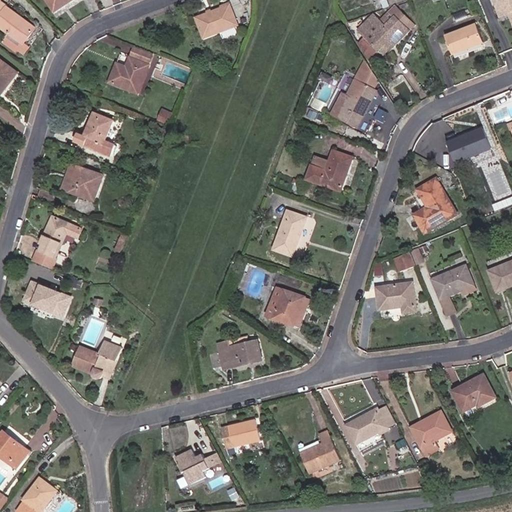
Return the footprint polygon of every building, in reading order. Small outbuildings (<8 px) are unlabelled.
[(44,0),(56,15),(75,0),(44,0)] [(511,0),(491,0),(495,15),(504,12),(508,11),(511,25),(511,0)] [(35,29),(0,2),(0,27),(9,34),(2,43),(14,52),(16,50),(23,55),(29,48),(24,43),(35,29)] [(243,27),(233,4),(200,18),(209,40),(243,27)] [(388,35),(394,40),(407,27),(402,23),(409,17),(398,7),(378,27),(372,21),(356,37),(378,56),(389,46),(383,40),(388,35)] [(480,23),(451,35),(459,56),(489,44),(480,23)] [(383,40),(389,46),(394,40),(388,35),(383,40)] [(140,63),(144,55),(135,50),(131,59),(140,63)] [(24,72),(0,55),(0,92),(6,97),(24,72)] [(127,70),(131,61),(121,56),(117,66),(127,70)] [(138,97),(150,69),(131,61),(127,70),(117,66),(109,84),(138,97)] [(373,64),(367,62),(352,94),(347,91),(335,115),(372,134),(387,103),(379,99),(383,84),(373,64)] [(350,91),(355,78),(348,75),(342,88),(350,91)] [(322,80),(313,101),(327,107),(335,86),(322,80)] [(158,121),(170,126),(174,114),(162,109),(158,121)] [(101,144),(111,121),(92,113),(88,122),(90,123),(84,137),(79,135),(76,143),(107,156),(110,148),(101,144)] [(488,128),(453,142),(461,163),(497,150),(488,128)] [(324,177),(344,184),(352,156),(333,150),(327,168),(312,164),(307,179),(322,184),(324,177)] [(62,187),(68,189),(76,164),(71,162),(62,187)] [(68,189),(94,198),(103,174),(76,164),(68,189)] [(322,184),(341,190),(344,184),(324,177),(322,184)] [(442,179),(423,190),(433,208),(419,216),(431,235),(464,217),(442,179)] [(313,218),(292,210),(277,251),(299,260),(313,218)] [(28,261),(48,269),(63,231),(76,236),(79,228),(46,215),(35,240),(40,242),(36,252),(31,250),(28,261)] [(401,272),(418,265),(412,251),(395,258),(401,272)] [(511,263),(494,271),(503,294),(511,290),(511,263)] [(451,296),(475,285),(466,266),(432,280),(450,318),(459,314),(451,296)] [(79,296),(38,281),(29,303),(70,319),(79,296)] [(418,282),(379,288),(383,312),(408,308),(409,316),(424,313),(418,282)] [(316,297),(282,287),(271,317),(307,328),(316,297)] [(106,370),(112,373),(124,343),(106,337),(101,351),(81,343),(75,359),(94,366),(92,370),(98,374),(106,370)] [(235,341),(221,343),(228,371),(269,363),(263,341),(236,346),(235,341)] [(92,370),(94,366),(75,359),(74,363),(92,370)] [(490,374),(458,391),(471,414),(504,399),(490,374)] [(383,408),(350,427),(361,448),(396,430),(383,408)] [(455,430),(442,408),(411,426),(428,457),(442,449),(437,440),(455,430)] [(262,421),(227,428),(232,451),(266,444),(262,421)] [(29,456),(22,451),(27,446),(6,429),(0,436),(0,454),(19,469),(29,456)] [(332,430),(323,434),(326,443),(306,453),(314,475),(347,462),(332,430)] [(22,451),(29,456),(33,450),(27,446),(22,451)] [(198,450),(181,457),(198,484),(211,479),(209,473),(215,471),(207,455),(202,457),(198,450)] [(211,458),(215,467),(220,464),(216,455),(211,458)] [(48,511),(63,491),(45,477),(26,501),(29,503),(21,511),(48,511)] [(0,490),(0,508),(2,509),(10,497),(0,490)]
